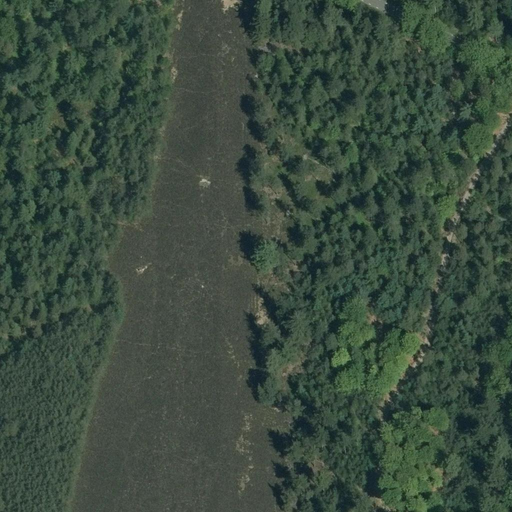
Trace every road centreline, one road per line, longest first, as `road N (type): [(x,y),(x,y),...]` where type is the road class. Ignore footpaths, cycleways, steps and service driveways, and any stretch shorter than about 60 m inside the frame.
road 1 (track): [(388,511),(381,424),(427,337),(450,222),(511,115)]
road 2 (tertiary): [(511,67),(370,0)]
